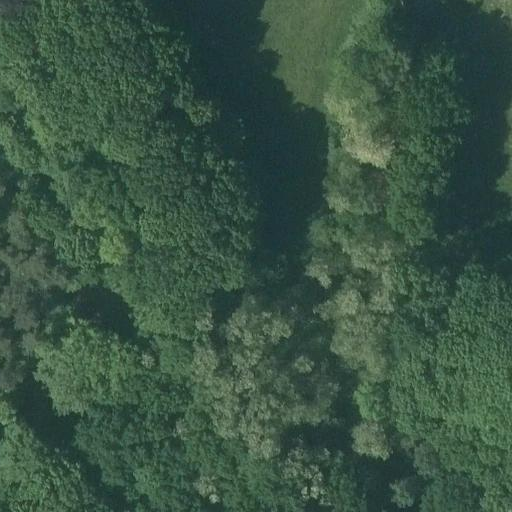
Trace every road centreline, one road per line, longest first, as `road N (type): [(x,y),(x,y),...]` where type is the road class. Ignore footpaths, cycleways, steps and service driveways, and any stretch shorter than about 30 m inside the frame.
road 1 (unclassified): [(295,511),(46,110),(2,0)]
road 2 (track): [(0,484),(137,262)]
